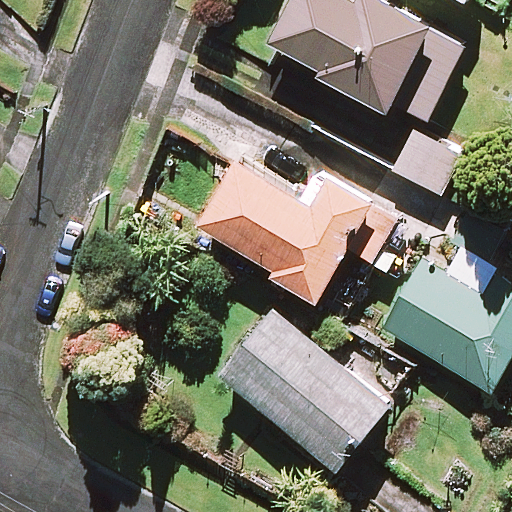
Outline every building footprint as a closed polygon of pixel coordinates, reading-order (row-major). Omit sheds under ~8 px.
[(297,0),(272,50),(303,66),(338,84),(428,130),(470,47),(379,0),(297,0)] [(467,155),(418,130),(398,170),(447,194),(467,155)] [(322,303),(349,256),(375,271),(403,222),(377,208),(332,181),(318,207),(241,163),(204,226),(281,271),(277,277),(322,303)] [(510,232),(474,211),(457,241),(493,262),(510,232)] [(496,295),(429,257),(388,329),(497,392),(511,366),(511,268),(496,295)] [(395,405),(279,311),(226,376),(342,470),(395,405)]
